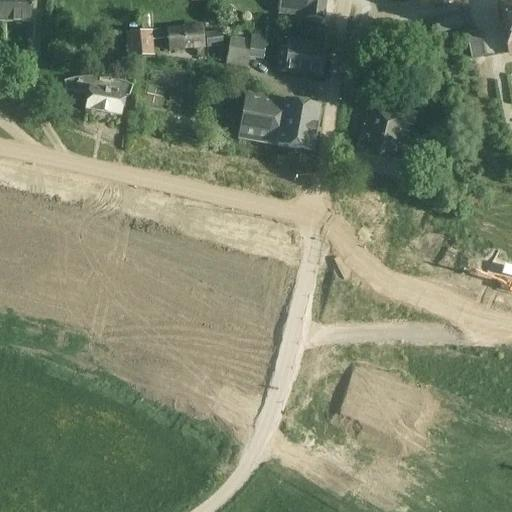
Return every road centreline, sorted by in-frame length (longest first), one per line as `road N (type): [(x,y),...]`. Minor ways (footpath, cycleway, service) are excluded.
road 1 (unclassified): [(0,152),(61,196),(269,276),(300,303)]
road 2 (unclassified): [(316,219),(0,151)]
road 3 (unclassified): [(300,303),(257,453),(207,511)]
road 4 (unclassified): [(316,219),(346,0)]
road 5 (unclassified): [(300,303),(327,292),(511,310)]
road 6 (unclassified): [(511,277),(316,219)]
